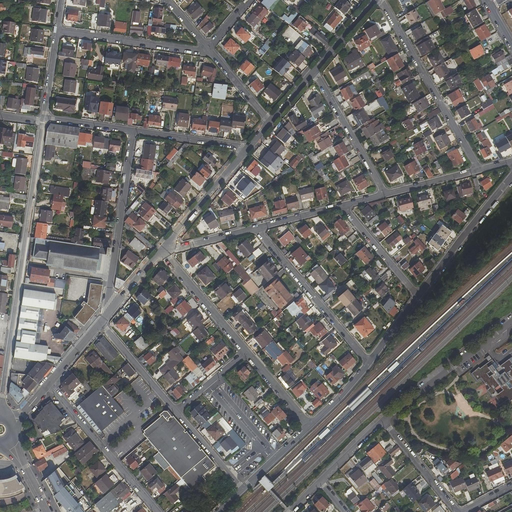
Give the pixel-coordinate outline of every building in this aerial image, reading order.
[(275,0),(264,0),(261,4),(268,9),(275,0)] [(344,0),(340,0),(335,7),(344,15),(351,6),(344,0)] [(445,9),(439,0),(429,0),(427,2),(435,15),(439,12),(445,9)] [(465,0),(463,2),(468,10),(474,7),(476,6),(472,0),(465,0)] [(425,3),(433,16),(435,15),(427,2),(425,3)] [(190,8),(189,7),(186,10),(194,19),(201,13),(204,11),(197,3),(190,8)] [(406,7),(405,8),(402,4),(399,6),(402,10),(401,11),(403,14),(409,11),(406,7)] [(255,11),(254,10),(252,13),(253,14),(260,20),(262,21),(269,13),(260,5),(255,11)] [(443,18),(453,12),(450,6),(445,9),(439,12),(443,18)] [(163,9),(154,8),(152,26),(161,27),(163,9)] [(47,21),(48,11),(39,10),(34,9),(32,21),(44,23),(47,21)] [(420,19),(415,9),(405,15),(411,25),(420,19)] [(468,25),(470,30),(483,22),(475,9),(467,14),(465,15),(470,24),(468,25)] [(76,22),(77,12),(68,11),(67,21),(76,22)] [(141,12),(133,11),(130,32),(141,34),(143,26),(139,25),(141,12)] [(290,24),(298,14),(294,11),(288,18),(284,14),(282,17),(290,24)] [(211,15),(209,13),(198,25),(205,34),(213,27),(207,19),(211,15)] [(330,32),(342,18),(335,13),(324,26),(330,32)] [(110,28),(112,16),(98,14),(97,23),(97,26),(110,28)] [(253,27),(260,20),(253,14),(246,21),(253,27)] [(290,24),(288,26),(290,27),(298,18),(298,19),(293,25),(300,32),(308,22),(298,14),(290,24)] [(280,20),(287,26),(288,26),(290,24),(282,17),(280,20)] [(3,33),(14,34),(15,23),(3,21),(3,26),(4,26),(4,29),(3,33)] [(126,23),(115,21),(113,30),(125,32),(126,23)] [(166,32),(172,33),(172,28),(175,29),(176,25),(167,23),(166,32)] [(376,35),(378,38),(385,34),(383,31),(380,33),(376,25),(365,31),(370,39),(376,35)] [(419,28),(417,25),(405,32),(407,35),(411,32),(416,40),(425,35),(420,27),(419,28)] [(475,30),(481,41),(491,35),(484,25),(475,30)] [(164,34),(165,28),(161,27),(152,26),(147,26),(146,33),(146,35),(150,36),(151,32),(164,34)] [(313,27),(309,32),(325,46),(329,40),(313,27)] [(242,40),(248,34),(241,28),(236,35),(242,40)] [(43,38),(42,38),(42,31),(32,29),(30,41),(43,43),(43,38)] [(371,45),(370,43),(365,35),(354,42),(360,51),(371,45)] [(388,55),(397,50),(389,36),(380,41),(388,55)] [(423,53),(432,48),(426,37),(417,43),(423,53)] [(233,55),(239,47),(231,39),(224,47),(233,55)] [(301,40),(294,48),(296,50),(305,57),(307,55),(310,51),(312,49),(301,40)] [(82,50),(91,51),(92,41),(88,41),(88,43),(83,43),(82,50)] [(31,54),(43,56),(44,47),(35,45),(35,48),(25,47),(24,56),(27,56),(27,55),(31,55),(31,54)] [(481,51),(483,50),(480,45),(470,51),(475,59),(483,54),(481,51)] [(63,52),(59,52),(58,56),(73,58),(74,47),(64,46),(63,52)] [(263,48),(257,56),(260,58),(267,51),(263,48)] [(358,66),(360,69),(365,66),(363,63),(362,60),(355,49),(351,52),(352,53),(353,55),(345,60),(350,70),(358,66)] [(289,58),(298,66),(305,58),(305,57),(296,50),(289,58)] [(492,56),(498,66),(500,65),(511,58),(510,55),(505,58),(501,51),(496,54),(492,56)] [(105,63),(120,65),(121,55),(106,53),(105,63)] [(439,53),(428,59),(434,68),(444,63),(444,62),(439,53)] [(134,72),(136,55),(124,54),(123,63),(129,63),(128,71),(134,72)] [(149,66),(150,56),(137,54),(136,64),(149,66)] [(156,61),(156,64),(167,66),(168,57),(159,56),(160,55),(158,54),(158,56),(157,56),(156,59),(156,61)] [(394,73),(404,67),(397,54),(389,59),(386,60),(394,73)] [(168,57),(167,66),(167,68),(171,69),(171,66),(180,67),(181,59),(168,57)] [(281,59),(290,66),(291,65),(282,58),(281,59)] [(500,65),(502,68),(511,62),(511,58),(500,65)] [(288,69),(290,66),(281,59),(273,69),(277,72),(278,74),(281,76),(284,72),(285,73),(288,69)] [(247,75),(254,67),(246,61),(239,68),(247,75)] [(65,62),(63,76),(75,78),(76,64),(65,62)] [(444,63),(434,68),(433,69),(439,79),(449,73),(444,63)] [(196,67),(183,66),(182,71),(185,71),(184,74),(188,74),(188,76),(194,77),(196,67)] [(216,70),(204,66),(203,70),(201,75),(209,77),(208,81),(213,82),(215,74),(216,70)] [(342,78),(346,76),(341,66),(330,72),(337,85),(344,81),(342,78)] [(89,69),(88,79),(102,81),(104,67),(99,67),(98,71),(89,69)] [(37,83),(39,69),(27,68),(25,81),(37,83)] [(402,85),(410,80),(413,78),(408,68),(402,71),(403,74),(401,75),(402,77),(399,79),(402,85)] [(461,84),(455,73),(444,80),(450,90),(461,84)] [(366,78),(363,74),(354,79),(357,83),(366,78)] [(480,78),(486,91),(495,86),(489,75),(484,77),(483,76),(480,78)] [(257,94),(265,87),(257,78),(249,84),(251,87),(250,88),(253,91),(254,90),(257,94)] [(473,81),(479,91),(483,88),(478,78),(476,79),(473,81)] [(75,93),(76,81),(65,80),(63,92),(75,93)] [(416,90),(415,90),(410,80),(402,85),(400,86),(409,102),(419,96),(416,90)] [(227,85),(214,83),(212,97),(223,99),(225,99),(227,92),(226,91),(227,85)] [(35,88),(35,85),(23,84),(23,87),(22,90),(25,90),(25,87),(27,88),(25,99),(21,99),(20,108),(30,110),(30,106),(32,107),(35,88)] [(281,93),(270,84),(264,92),(275,101),(281,93)] [(341,97),(343,96),(346,101),(357,94),(352,85),(351,85),(350,85),(340,91),(342,93),(340,94),(341,97)] [(487,94),(498,88),(496,85),(495,86),(486,91),(485,91),(487,94)] [(386,94),(382,86),(378,89),(383,96),(386,94)] [(466,100),(460,88),(448,95),(454,107),(466,100)] [(427,101),(432,98),(429,94),(415,102),(417,106),(419,105),(422,111),(430,106),(427,101)] [(92,110),(93,108),(98,109),(99,98),(87,96),(85,109),(92,110)] [(312,109),(321,103),(317,96),(308,101),(312,109)] [(359,96),(350,101),(356,111),(365,106),(359,96)] [(16,109),(16,113),(19,113),(21,100),(18,99),(18,97),(15,97),(15,99),(8,98),(7,108),(16,109)] [(74,113),(76,101),(58,98),(56,108),(64,109),(63,111),(74,113)] [(162,108),(177,110),(178,100),(164,98),(162,108)] [(486,105),(482,107),(484,110),(493,105),(489,98),(484,101),(486,105)] [(110,115),(112,104),(102,102),(101,113),(110,115)] [(456,110),(461,119),(470,114),(465,105),(456,110)] [(493,105),(484,110),(478,113),(480,117),(495,108),(493,105)] [(116,107),(115,119),(128,121),(129,109),(116,107)] [(139,116),(140,110),(132,108),(131,114),(130,119),(141,121),(141,116),(139,116)] [(429,119),(440,113),(438,109),(427,115),(429,119)] [(364,110),(353,116),(359,127),(364,124),(370,121),(364,110)] [(187,127),(189,115),(179,113),(177,126),(187,127)] [(393,115),(397,121),(399,124),(402,123),(396,113),(393,115)] [(498,119),(495,121),(497,123),(498,123),(500,121),(500,120),(509,115),(508,113),(506,115),(500,118),(498,119)] [(144,114),(143,127),(147,128),(148,124),(159,126),(161,117),(148,115),(144,114)] [(303,118),(298,121),(294,114),(289,118),(296,131),(307,124),(303,118)] [(246,117),(233,115),(232,122),(231,128),(236,129),(236,127),(244,129),(246,117)] [(437,128),(442,125),(437,116),(428,121),(433,130),(436,128),(437,127),(437,128)] [(203,117),(203,120),(191,118),(190,126),(192,126),(192,129),(205,131),(206,123),(207,121),(207,117),(203,117)] [(366,131),(363,132),(367,139),(370,137),(383,130),(384,129),(379,119),(375,121),(374,118),(370,121),(364,124),(365,127),(364,128),(366,131)] [(479,122),(477,124),(474,118),(466,123),(471,132),(481,126),(479,122)] [(413,127),(408,119),(403,122),(404,123),(403,124),(405,128),(406,127),(408,130),(413,127)] [(232,122),(220,120),(219,131),(230,132),(231,128),(232,122)] [(209,123),(206,123),(205,131),(208,131),(208,132),(217,133),(219,123),(209,122),(209,123)] [(279,134),(278,133),(275,136),(285,144),(291,136),(295,133),(289,122),(279,134)] [(77,145),(79,133),(80,128),(51,124),(47,128),(45,145),(77,149),(77,145)] [(321,128),(319,124),(315,126),(321,136),(326,133),(328,131),(325,126),(321,128)] [(303,133),(309,143),(315,139),(321,136),(315,126),(303,133)] [(0,144),(11,146),(13,130),(0,127),(0,144)] [(385,134),(383,130),(370,137),(375,147),(380,144),(381,145),(383,144),(389,141),(388,139),(389,139),(386,134),(385,134)] [(391,138),(392,141),(404,134),(403,131),(391,138)] [(491,153),(492,154),(495,152),(483,131),(476,135),(480,142),(484,140),(485,141),(485,142),(487,146),(480,150),(485,158),(490,155),(489,154),(491,153)] [(449,137),(448,138),(444,132),(434,138),(440,150),(452,143),(449,137)] [(90,143),(92,135),(79,133),(77,145),(80,145),(81,142),(90,143)] [(322,151),(333,145),(326,133),(321,136),(315,139),(322,151)] [(26,137),(27,135),(19,134),(17,147),(25,148),(25,146),(33,147),(34,138),(26,137)] [(430,146),(434,144),(430,136),(426,138),(427,140),(430,146)] [(103,148),(105,138),(95,137),(93,148),(99,149),(99,147),(103,148)] [(427,140),(426,138),(413,145),(415,149),(413,150),(415,156),(426,151),(423,143),(427,140)] [(497,151),(498,150),(499,153),(500,153),(510,147),(505,139),(494,145),(497,151)] [(119,151),(121,142),(110,140),(109,152),(113,152),(114,151),(115,151),(119,151)] [(272,148),(271,147),(269,149),(270,150),(278,157),(285,149),(277,142),(273,146),(272,148)] [(342,142),(334,147),(340,157),(343,155),(348,152),(342,142)] [(156,145),(145,144),(142,159),(154,160),(156,145)] [(53,157),(55,147),(47,146),(45,159),(50,160),(51,157),(53,157)] [(174,148),(166,157),(170,160),(178,151),(174,148)] [(389,149),(381,154),(385,162),(394,157),(389,149)] [(458,165),(463,162),(456,149),(447,154),(454,166),(458,164),(458,165)] [(284,162),(278,157),(270,150),(262,160),(276,172),(284,162)] [(207,154),(202,159),(212,167),(216,162),(207,154)] [(167,166),(169,168),(178,157),(176,155),(167,166)] [(293,168),(302,159),(298,155),(289,165),(293,168)] [(339,171),(349,165),(343,155),(340,157),(333,161),(339,171)] [(17,158),(15,173),(26,175),(28,160),(17,158)] [(65,166),(66,160),(55,158),(54,166),(58,167),(58,165),(65,166)] [(152,171),(154,160),(142,159),(141,158),(141,163),(141,166),(141,170),(152,171)] [(409,176),(420,170),(418,166),(414,160),(404,167),(409,176)] [(262,168),(254,161),(244,172),(254,181),(256,178),(255,177),(262,168)] [(209,169),(210,168),(206,165),(205,166),(204,165),(199,172),(206,178),(212,171),(209,169)] [(423,170),(428,178),(432,177),(429,171),(430,170),(427,165),(422,167),(423,170)] [(90,169),(82,167),(80,183),(83,183),(86,184),(87,179),(88,177),(90,177),(90,175),(94,176),(94,169),(90,169)] [(391,182),(395,179),(401,175),(396,167),(386,173),(391,182)] [(317,171),(324,183),(328,181),(321,168),(317,171)] [(152,171),(141,170),(137,169),(136,177),(151,179),(152,171)] [(96,181),(108,183),(109,171),(106,171),(98,170),(96,181)] [(191,179),(199,187),(205,179),(196,172),(191,179)] [(368,185),(362,175),(353,180),(359,191),(368,185)] [(23,191),(25,178),(11,176),(11,182),(15,183),(14,190),(23,191)] [(158,180),(159,178),(157,176),(153,180),(155,181),(153,183),(152,182),(148,186),(151,189),(158,180)] [(246,196),(254,187),(243,177),(235,186),(246,196)] [(492,186),(487,178),(480,182),(485,190),(492,186)] [(187,192),(186,191),(191,186),(183,179),(173,189),(179,194),(183,197),(187,192)] [(352,190),(346,181),(336,187),(341,196),(352,190)] [(460,185),(460,186),(457,187),(459,198),(463,197),(463,195),(473,193),(470,182),(460,185)] [(137,188),(142,193),(146,189),(140,184),(137,188)] [(69,189),(51,187),(50,194),(54,194),(63,196),(63,197),(65,198),(68,198),(69,189)] [(102,198),(101,198),(100,201),(107,202),(109,203),(109,200),(111,200),(111,197),(112,192),(112,189),(104,188),(102,198)] [(301,201),(314,198),(311,188),(299,191),(301,201)] [(327,198),(324,188),(315,190),(318,201),(327,198)] [(176,208),(177,208),(185,199),(183,197),(179,194),(178,196),(170,189),(163,199),(165,201),(172,207),(175,209),(176,208)] [(455,198),(453,190),(443,192),(445,200),(455,198)] [(237,198),(229,191),(221,200),(229,206),(237,198)] [(51,204),(52,205),(51,209),(60,211),(61,207),(65,207),(65,203),(62,202),(63,197),(63,196),(54,194),(53,200),(51,201),(51,204)] [(416,197),(419,207),(431,204),(430,199),(429,194),(416,197)] [(0,205),(0,208),(8,210),(10,197),(9,197),(3,197),(3,196),(0,195),(0,202),(1,202),(0,205)] [(285,202),(285,200),(284,195),(281,195),(282,201),(274,203),(276,209),(272,210),(273,214),(287,211),(284,202),(285,202)] [(299,207),(297,197),(285,200),(285,202),(287,210),(299,207)] [(413,208),(411,198),(397,202),(400,212),(413,208)] [(95,200),(93,215),(105,217),(107,202),(100,201),(95,200)] [(139,202),(136,200),(130,207),(133,210),(139,202)] [(159,209),(166,214),(172,207),(165,201),(159,209)] [(138,214),(147,222),(156,211),(146,203),(140,210),(141,211),(138,214)] [(266,215),(264,206),(250,209),(252,219),(266,215)] [(367,221),(375,214),(368,206),(360,212),(367,221)] [(227,222),(235,219),(232,209),(218,213),(220,222),(226,220),(227,222)] [(460,224),(466,216),(457,209),(451,217),(460,224)] [(51,222),(53,212),(41,210),(40,221),(51,222)] [(145,224),(131,212),(124,221),(131,227),(136,231),(137,230),(139,232),(145,224)] [(216,228),(219,226),(212,214),(203,220),(210,230),(213,228),(215,226),(216,228)] [(0,225),(12,228),(13,218),(0,216),(0,215),(0,225)] [(377,215),(368,222),(370,226),(379,218),(377,215)] [(401,225),(404,222),(399,215),(396,218),(399,221),(398,222),(401,225)] [(344,234),(349,230),(340,219),(333,224),(341,233),(342,232),(344,234)] [(385,222),(377,228),(385,238),(390,234),(390,232),(392,230),(385,222)] [(37,223),(34,238),(36,238),(63,242),(64,239),(46,236),(48,224),(37,223)] [(328,232),(330,230),(325,224),(323,226),(322,225),(314,231),(323,241),(330,235),(328,232)] [(305,239),(312,233),(305,225),(298,231),(305,239)] [(437,251),(451,233),(441,225),(427,243),(437,251)] [(152,249),(154,247),(136,231),(131,227),(128,230),(145,245),(146,244),(152,249)] [(74,238),(71,238),(71,240),(71,243),(82,245),(84,230),(76,228),(75,233),(74,238)] [(92,238),(90,238),(89,246),(110,249),(113,234),(107,233),(100,232),(89,230),(88,236),(92,237),(92,238)] [(284,246),(294,238),(288,232),(279,240),(284,246)] [(401,238),(396,232),(388,239),(385,242),(390,248),(401,238)] [(351,242),(356,237),(353,234),(348,238),(351,242)] [(96,273),(98,254),(109,256),(110,249),(89,246),(82,245),(71,243),(63,242),(36,238),(33,258),(48,260),(47,265),(96,273)] [(143,249),(145,247),(135,238),(129,244),(139,252),(142,248),(143,249)] [(330,252),(338,244),(334,239),(325,246),(330,252)] [(419,249),(422,251),(425,248),(417,239),(414,242),(416,245),(409,250),(413,254),(419,249)] [(237,247),(246,258),(255,251),(246,240),(237,247)] [(307,261),(310,260),(299,247),(291,254),(301,265),(307,261)] [(365,264),(373,257),(364,247),(356,253),(365,264)] [(336,251),(334,249),(329,254),(331,255),(340,267),(346,262),(340,254),(337,256),(335,253),(336,251)] [(132,267),(139,258),(128,250),(121,260),(126,265),(127,264),(132,267)] [(240,263),(235,258),(229,250),(226,253),(232,260),(233,260),(237,266),(238,265),(240,263)] [(206,259),(199,251),(196,254),(202,260),(200,262),(201,263),(206,259)] [(187,261),(193,268),(200,262),(202,260),(196,254),(187,261)] [(320,261),(322,263),(331,255),(329,254),(326,256),(320,261)] [(14,268),(15,256),(9,255),(8,261),(3,261),(2,266),(14,268)] [(226,274),(233,267),(224,257),(217,263),(226,274)] [(267,282),(279,273),(268,260),(256,270),(267,282)] [(415,277),(425,269),(419,262),(409,270),(415,277)] [(251,279),(238,265),(237,266),(233,269),(244,281),(241,283),(243,286),(249,280),(251,279)] [(206,285),(214,277),(206,267),(198,275),(206,285)] [(310,274),(319,285),(327,278),(318,267),(310,274)] [(48,286),(64,289),(65,282),(55,281),(55,279),(49,278),(50,270),(32,268),(30,282),(48,284),(48,286)] [(374,282),(380,278),(380,277),(378,275),(377,276),(375,274),(377,273),(374,269),(371,270),(369,268),(365,271),(374,282)] [(166,275),(167,274),(164,271),(163,272),(161,270),(153,280),(161,286),(168,277),(166,275)] [(118,289),(125,281),(116,278),(114,288),(118,289)] [(258,290),(259,289),(251,279),(249,280),(258,290)] [(280,309),(292,298),(276,279),(264,290),(280,309)] [(327,279),(319,286),(327,295),(335,288),(327,279)] [(251,296),(254,293),(258,290),(249,280),(243,286),(251,296)] [(223,282),(214,290),(222,300),(232,291),(223,282)] [(375,290),(382,298),(390,292),(382,284),(375,290)] [(167,292),(173,300),(171,302),(173,305),(178,301),(176,298),(182,293),(175,285),(167,292)] [(373,288),(371,285),(362,293),(365,296),(370,292),(370,291),(373,288)] [(52,311),(55,294),(23,289),(21,306),(24,307),(23,315),(38,317),(39,309),(44,310),(52,311)] [(74,318),(75,319),(84,326),(99,308),(101,299),(102,290),(89,289),(87,301),(87,303),(86,304),(84,302),(81,305),(83,307),(74,318)] [(347,289),(337,298),(345,307),(346,307),(355,299),(347,289)] [(144,305),(151,296),(144,290),(136,298),(144,305)] [(239,302),(246,297),(239,290),(233,295),(239,302)] [(295,304),(293,302),(289,306),(297,316),(302,312),(301,311),(307,307),(303,303),(304,302),(301,298),(295,304)] [(385,303),(388,307),(385,310),(393,316),(398,310),(394,306),(396,303),(389,298),(385,303)] [(363,308),(355,299),(346,307),(354,316),(363,308)] [(189,306),(186,303),(184,300),(175,307),(183,316),(191,309),(189,306)] [(255,313),(264,305),(262,302),(256,307),(256,308),(253,311),(255,313)] [(141,312),(134,305),(125,315),(130,321),(133,319),(134,320),(141,312)] [(302,312),(297,316),(299,318),(309,310),(307,307),(301,311),(302,312)] [(274,309),(270,312),(275,318),(282,312),(282,311),(281,309),(277,313),(274,309)] [(307,316),(313,312),(310,309),(309,310),(299,318),(295,321),(306,333),(312,328),(315,325),(307,316)] [(234,319),(235,318),(241,325),(249,318),(245,313),(243,314),(239,310),(232,316),(234,319)] [(197,312),(187,321),(195,330),(201,325),(200,324),(204,320),(197,312)] [(282,312),(275,318),(278,321),(285,315),(282,312)] [(131,322),(130,321),(125,315),(116,324),(122,331),(131,322)] [(257,328),(249,318),(241,325),(249,335),(257,328)] [(364,337),(374,329),(364,318),(354,326),(364,337)] [(21,330),(17,330),(17,334),(40,337),(40,333),(36,333),(37,320),(32,320),(23,319),(21,330)] [(55,334),(60,323),(55,320),(49,332),(55,334)] [(65,328),(56,339),(70,341),(79,330),(69,322),(64,327),(65,328)] [(329,335),(319,322),(315,325),(312,328),(315,332),(312,335),(315,337),(317,335),(320,338),(317,340),(319,343),(329,335)] [(202,329),(204,328),(201,324),(201,325),(195,330),(192,332),(200,342),(207,335),(202,329)] [(264,331),(255,339),(263,349),(272,342),(273,341),(264,331)] [(54,364),(55,365),(61,357),(47,355),(48,346),(39,345),(40,337),(17,334),(13,358),(39,362),(54,364)] [(324,355),(337,344),(329,335),(319,343),(320,345),(323,344),(326,347),(321,352),(324,355)] [(142,351),(148,345),(141,337),(134,342),(142,351)] [(300,348),(304,344),(299,338),(296,342),(300,348)] [(110,362),(118,356),(103,339),(100,341),(99,340),(98,341),(99,342),(95,346),(110,362)] [(222,342),(211,351),(219,361),(223,357),(222,356),(228,350),(222,342)] [(272,342),(263,349),(262,350),(265,353),(267,352),(274,360),(276,358),(282,353),(272,342)] [(174,349),(174,348),(168,353),(173,360),(167,365),(171,370),(172,369),(175,366),(183,359),(178,353),(180,351),(176,347),(174,349)] [(289,364),(294,360),(286,350),(282,353),(276,358),(283,366),(287,362),(289,364)] [(109,377),(113,374),(94,351),(85,359),(95,370),(100,366),(109,377)] [(145,357),(143,354),(138,359),(140,362),(144,359),(150,365),(156,360),(154,358),(156,356),(153,353),(151,355),(150,352),(145,357)] [(274,360),(267,352),(265,353),(272,361),(274,360)] [(345,370),(355,362),(349,354),(339,363),(345,370)] [(188,356),(184,360),(193,371),(197,367),(196,365),(194,363),(188,356)] [(201,365),(199,363),(196,365),(197,367),(203,373),(204,374),(216,365),(210,358),(201,365)] [(494,399),(496,397),(499,402),(497,404),(499,407),(508,400),(510,402),(511,400),(511,369),(510,368),(511,366),(511,359),(511,358),(506,362),(507,364),(501,368),(500,367),(498,364),(497,365),(495,363),(495,364),(493,362),(491,364),(490,363),(489,363),(481,370),(480,368),(472,374),(478,382),(481,379),(486,384),(487,384),(490,389),(487,391),(494,399)] [(28,375),(11,373),(10,380),(22,387),(29,393),(54,364),(39,362),(28,375)] [(130,378),(136,373),(127,363),(122,368),(130,378)] [(247,375),(253,370),(248,364),(245,367),(244,366),(241,368),(242,369),(237,373),(244,380),(248,376),(247,375)] [(160,371),(164,375),(167,373),(171,370),(167,365),(160,371)] [(332,385),(344,374),(337,365),(331,370),(332,371),(325,377),(332,385)] [(203,373),(197,367),(193,371),(192,371),(198,378),(203,373)] [(290,368),(284,373),(280,376),(289,387),(293,383),(293,382),(297,379),(292,374),(294,372),(290,368)] [(171,385),(179,378),(172,369),(171,370),(167,373),(164,375),(163,376),(171,385)] [(62,383),(62,388),(61,389),(60,390),(68,399),(68,398),(70,396),(70,395),(74,392),(73,389),(80,383),(79,382),(73,374),(62,383)] [(119,379),(115,374),(104,383),(102,385),(112,397),(118,392),(112,385),(114,383),(119,379)] [(196,380),(194,381),(188,375),(183,379),(188,385),(191,389),(199,383),(196,380)] [(88,382),(83,377),(79,382),(80,383),(83,386),(87,384),(88,382)] [(27,395),(27,396),(29,393),(22,387),(10,380),(8,393),(18,405),(27,395)] [(302,381),(291,390),(297,398),(303,392),(301,390),(304,387),(305,389),(307,387),(302,381)] [(320,385),(316,381),(310,386),(321,399),(329,392),(322,384),(320,385)] [(181,385),(179,383),(168,392),(171,396),(172,395),(175,399),(177,397),(178,398),(184,393),(179,386),(181,385)] [(83,386),(87,391),(91,395),(94,392),(87,384),(83,386)] [(256,398),(259,395),(252,386),(243,393),(251,402),(252,400),(254,402),(257,399),(256,398)] [(368,387),(349,406),(353,410),(372,391),(368,387)] [(261,398),(254,404),(257,407),(262,402),(263,402),(261,398)] [(312,401),(314,408),(322,405),(319,398),(312,401)] [(40,428),(38,430),(41,433),(45,437),(54,434),(62,430),(58,426),(66,420),(50,401),(42,407),(43,408),(39,411),(39,412),(35,416),(36,416),(32,419),(40,428)] [(201,426),(207,420),(212,416),(200,403),(190,413),(201,426)] [(286,416),(278,406),(271,412),(276,418),(279,422),(286,416)] [(159,452),(170,465),(181,479),(192,492),(196,489),(200,486),(206,481),(202,477),(215,466),(207,457),(202,450),(200,451),(199,449),(200,448),(196,443),(187,432),(185,433),(184,432),(185,430),(173,416),(172,418),(167,412),(164,412),(160,416),(161,417),(155,422),(154,421),(151,423),(152,424),(144,432),(145,433),(144,434),(147,439),(159,452)] [(216,422),(222,417),(217,412),(212,416),(207,420),(212,426),(206,431),(215,441),(225,432),(216,422)] [(267,425),(276,418),(271,412),(263,419),(267,425)] [(151,423),(143,430),(144,432),(152,424),(151,423)] [(285,435),(278,428),(271,434),(277,441),(284,435),(285,435)] [(75,450),(83,443),(72,430),(64,437),(75,450)] [(511,434),(498,447),(501,451),(503,450),(505,452),(511,446),(511,434)] [(231,448),(233,446),(234,448),(237,446),(235,444),(229,436),(220,444),(226,452),(231,448)] [(240,449),(245,445),(241,439),(236,443),(238,445),(237,446),(240,449)] [(99,450),(91,440),(74,454),(82,464),(99,450)] [(37,459),(38,459),(39,461),(47,456),(65,447),(62,444),(46,453),(42,445),(33,450),(37,459)] [(378,444),(367,453),(375,463),(383,457),(382,456),(386,454),(378,444)] [(389,453),(391,457),(400,450),(397,446),(389,453)] [(68,451),(65,447),(47,456),(49,459),(51,458),(54,457),(54,458),(68,451)] [(501,451),(498,447),(492,452),(496,462),(500,460),(497,453),(499,451),(501,451)] [(137,452),(135,449),(125,458),(127,460),(126,461),(133,470),(142,462),(135,454),(137,452)] [(166,469),(167,468),(170,465),(159,452),(155,455),(166,469)] [(373,463),(368,457),(356,467),(359,470),(361,473),(367,469),(369,471),(372,468),(370,466),(373,463)] [(378,467),(389,480),(394,476),(395,475),(388,466),(393,462),(390,458),(378,467)] [(38,462),(35,463),(39,471),(45,468),(48,466),(44,459),(38,462)] [(440,461),(439,462),(437,460),(433,462),(444,475),(449,471),(446,468),(445,469),(441,465),(443,464),(440,461)] [(511,460),(502,465),(506,475),(511,472),(511,460)] [(97,478),(106,470),(98,461),(89,469),(97,478)] [(147,481),(157,473),(149,464),(140,472),(147,481)] [(167,468),(178,481),(181,479),(170,465),(167,468)] [(485,472),(490,482),(493,481),(502,476),(498,467),(485,472)] [(59,468),(44,480),(53,496),(70,482),(59,468)] [(78,468),(73,472),(76,477),(82,472),(78,468)] [(349,478),(358,488),(367,480),(361,473),(359,470),(349,478)] [(452,480),(458,476),(454,472),(449,476),(452,480)] [(109,479),(105,475),(95,483),(103,493),(118,481),(113,475),(109,479)] [(265,476),(261,479),(265,483),(268,487),(272,483),(265,476)] [(494,485),(504,480),(502,476),(493,481),(494,485)] [(0,511),(12,511),(18,511),(30,505),(21,490),(24,488),(20,482),(19,483),(15,477),(14,478),(15,479),(7,482),(3,482),(0,482),(0,511)] [(162,481),(161,481),(158,477),(149,486),(155,493),(156,491),(159,495),(166,489),(163,486),(164,484),(162,481)] [(467,488),(464,482),(462,477),(449,483),(454,493),(467,488)] [(480,487),(475,477),(464,482),(467,488),(469,492),(474,490),(480,487)] [(374,478),(368,482),(374,491),(380,486),(374,478)] [(181,479),(178,481),(164,494),(172,504),(173,503),(176,506),(180,503),(173,495),(180,489),(179,488),(182,485),(187,491),(183,494),(186,498),(189,495),(192,492),(181,479)] [(274,485),(272,483),(268,487),(265,483),(261,479),(259,481),(261,483),(268,491),(270,489),(274,485)] [(225,488),(226,486),(221,480),(209,490),(216,499),(226,490),(225,488)] [(386,482),(380,487),(386,494),(388,492),(391,495),(398,489),(397,486),(398,485),(395,482),(394,483),(391,480),(387,483),(386,482)] [(52,497),(60,511),(85,511),(90,508),(82,499),(83,498),(70,482),(53,496),(52,497)] [(121,482),(95,504),(100,511),(110,511),(131,494),(129,491),(124,485),(121,482)] [(411,483),(403,490),(413,502),(421,496),(411,483)] [(197,498),(201,495),(196,489),(192,492),(189,495),(192,498),(195,496),(197,498)] [(353,501),(355,503),(359,500),(353,493),(348,496),(352,502),(353,501)] [(324,511),(326,510),(325,509),(329,504),(322,497),(314,505),(321,511),(324,511)] [(418,503),(424,511),(426,511),(429,510),(435,505),(432,501),(430,502),(426,497),(418,503)] [(366,498),(363,501),(357,506),(362,511),(361,511),(369,511),(374,508),(366,498)]
